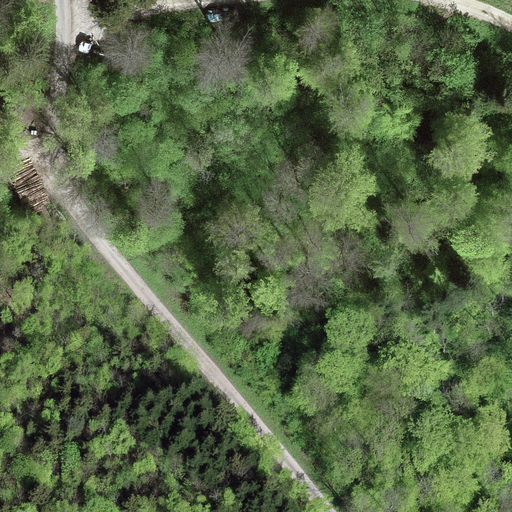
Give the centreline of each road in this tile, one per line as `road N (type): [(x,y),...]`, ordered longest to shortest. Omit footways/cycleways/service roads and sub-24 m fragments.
road 1 (track): [(62,16),(60,176),(106,249),(325,511)]
road 2 (track): [(247,0),(62,16)]
